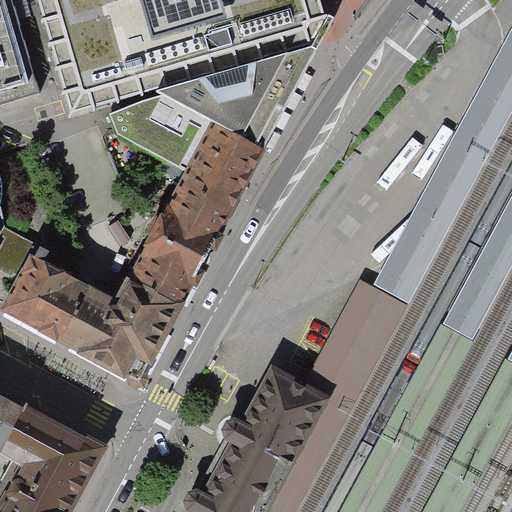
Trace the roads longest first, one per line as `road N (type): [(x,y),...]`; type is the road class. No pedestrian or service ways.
road 1 (primary): [(144,441),(249,251),(370,69)]
road 2 (residential): [(144,441),(0,363)]
